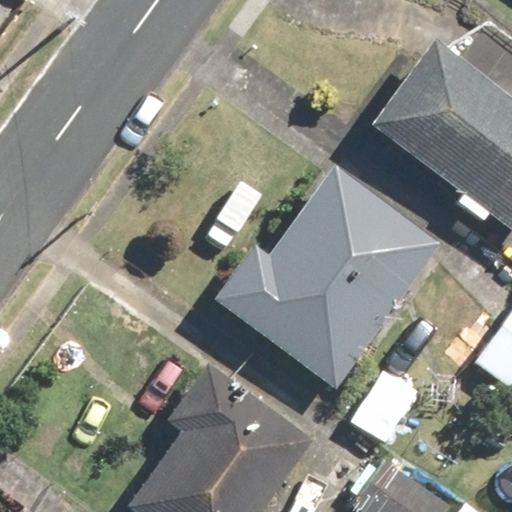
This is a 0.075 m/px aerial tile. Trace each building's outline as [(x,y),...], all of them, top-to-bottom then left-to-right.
[(511,109),(425,46),(367,125),(511,230),(511,109)] [(226,313),(330,388),(431,250),(328,174),(226,313)] [(511,328),(481,368),(511,392),(511,328)] [(126,511),(127,511),(251,511),(302,439),(217,381),(126,511)] [(438,511),(445,501),(377,459),(344,511),(438,511)] [(473,511),(461,503),(454,511),(473,511)]
